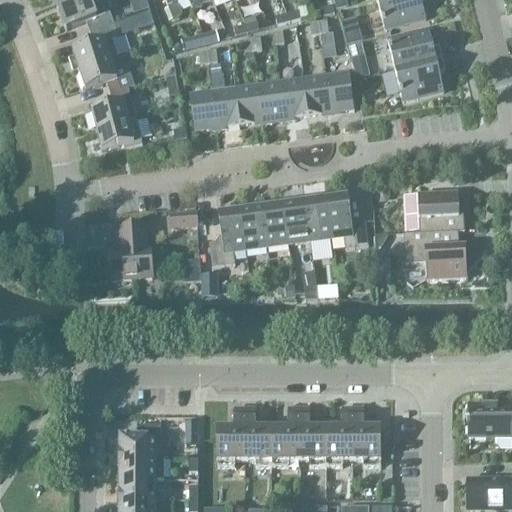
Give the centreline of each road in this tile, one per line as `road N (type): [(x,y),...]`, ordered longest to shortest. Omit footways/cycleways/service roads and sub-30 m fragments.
road 1 (residential): [(86,511),(88,398),(103,377),(432,373)]
road 2 (residential): [(63,195),(195,176),(237,188),(337,174),(365,154),(511,133)]
road 3 (residential): [(63,195),(42,96),(9,0)]
road 4 (residential): [(434,511),(432,373)]
road 5 (residential): [(511,125),(482,0)]
